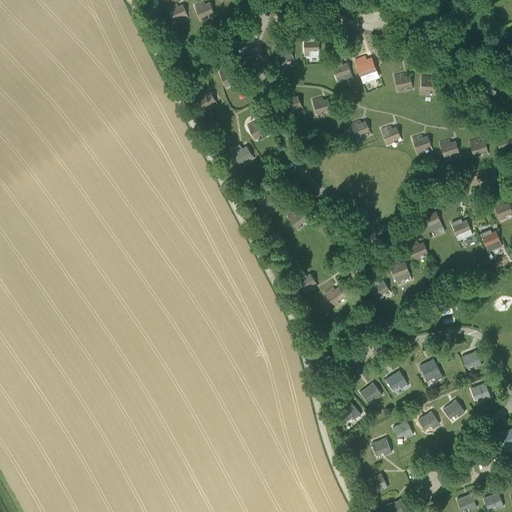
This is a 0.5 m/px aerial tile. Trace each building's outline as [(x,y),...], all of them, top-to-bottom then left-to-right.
[(204,15),(213,12),(209,2),(205,4),(204,1),(194,5),(201,21),(205,19),(204,15)] [(178,18),(187,14),(183,4),(178,6),(177,3),(167,7),(174,23),(179,21),(178,18)] [(310,50),(319,50),(319,40),(314,40),(314,37),(304,37),(304,54),(310,54),(310,50)] [(285,59),(293,56),(290,46),(285,48),(284,45),(274,48),(279,64),(286,62),(285,59)] [(355,59),(364,82),(378,76),(372,61),(368,63),(366,55),(355,59)] [(341,61),(332,65),(337,80),(352,75),(347,62),(342,64),(341,61)] [(229,82),(238,78),(234,69),(230,71),(229,68),(219,72),(225,87),(231,85),(229,82)] [(403,87),(412,85),(410,74),(405,75),(404,73),(394,75),(398,91),(403,90),(403,87)] [(426,90),(436,90),(436,80),(431,79),(432,76),(421,76),(421,93),(426,93),(426,90)] [(207,105),(215,100),(210,91),(206,94),(204,91),(195,97),(204,111),(209,108),(207,105)] [(293,109),(301,105),(297,95),(293,97),(292,94),(282,98),(289,114),(294,112),(293,109)] [(323,111),(331,109),(328,98),(323,100),(322,97),(312,100),(317,116),(324,114),(323,111)] [(259,134),(267,130),(262,121),(258,123),(256,120),(247,125),(255,140),(261,137),(259,134)] [(361,134),(369,130),(365,121),(361,122),(360,120),(350,123),(356,139),(362,137),(361,134)] [(391,139),(400,136),(396,126),(392,128),(391,125),(381,129),(387,145),(392,143),(391,139)] [(505,147),(511,144),(511,138),(511,135),(506,136),(505,133),(495,136),(500,152),(506,151),(505,147)] [(422,148),(431,145),(427,135),(423,137),(422,134),(412,138),(417,153),(423,152),(422,148)] [(478,152),(487,150),(484,140),(480,141),(479,138),(469,141),(474,157),(479,156),(478,152)] [(445,159),(459,154),(455,141),(451,142),(450,139),(440,143),(445,159)] [(245,160),(252,155),(246,146),(242,149),(241,146),(232,152),(241,166),(246,163),(245,160)] [(268,208),(275,203),(270,194),(266,197),(264,194),(255,200),(264,214),(269,211),(268,208)] [(504,216),(511,212),(511,209),(509,202),(504,204),(503,201),(493,205),(500,220),(505,218),(504,216)] [(301,224),(308,218),(301,209),(297,212),(295,210),(287,216),(298,230),(302,226),(301,224)] [(431,225),(440,221),(436,211),(431,213),(430,210),(421,214),(427,230),(432,227),(431,225)] [(333,233),(340,227),(334,218),(330,221),(328,219),(320,225),(330,239),(335,235),(333,233)] [(462,233),(470,229),(466,219),(462,221),(460,219),(451,223),(458,238),(463,236),(462,233)] [(500,240),(497,232),(496,230),(491,232),(490,229),(480,233),(487,249),(493,246),(491,244),(500,240)] [(419,255),(427,252),(423,242),(419,243),(418,241),(408,245),(414,260),(420,258),(419,255)] [(399,275),(408,271),(404,261),(400,263),(399,260),(389,264),(396,280),(401,278),(399,275)] [(308,287),(316,282),(310,273),(306,276),(304,273),(296,279),(305,293),(309,290),(308,287)] [(380,294),(389,289),(383,280),(379,283),(377,280),(368,286),(378,300),(382,297),(380,294)] [(337,300),(345,294),(339,286),(335,289),(333,287),(325,293),(335,306),(339,303),(337,300)] [(461,356),(466,367),(473,364),(474,368),(482,365),(476,350),(461,356)] [(442,376),(440,372),(433,358),(419,366),(427,380),(434,376),(436,379),(442,376)] [(399,370),(386,378),(392,388),(398,384),(401,387),(407,383),(399,370)] [(382,394),(372,382),(360,391),(367,401),(373,396),(375,399),(382,394)] [(483,400),(491,397),(485,382),(470,388),(475,399),(482,396),(483,400)] [(455,399),(443,409),(450,418),(456,413),(458,416),(465,412),(455,399)] [(360,414),(350,402),(338,412),(346,421),(352,416),(354,419),(360,414)] [(431,411),(418,419),(424,429),(430,425),(433,428),(439,424),(431,411)] [(406,420),(392,427),(397,437),(404,434),(406,437),(413,434),(406,420)] [(511,428),(498,434),(503,445),(510,442),(511,445),(511,428)] [(386,437),(371,443),(376,454),(383,451),(384,455),(391,452),(386,437)] [(379,487),(381,490),(388,487),(381,473),(367,480),(370,487),(372,491),(379,487)] [(497,492),(483,497),(487,508),(494,506),(496,509),(503,506),(497,492)] [(471,493),(456,499),(461,510),(468,507),(469,510),(477,507),(471,493)] [(406,511),(401,498),(387,504),(389,511),(406,511)]
